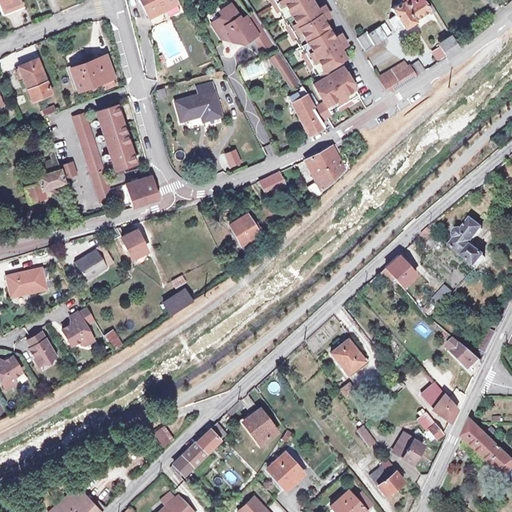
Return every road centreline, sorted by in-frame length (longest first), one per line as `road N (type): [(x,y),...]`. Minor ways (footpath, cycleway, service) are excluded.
road 1 (unclassified): [(108,511),(511,144)]
road 2 (residential): [(386,104),(332,138),(211,189),(182,190),(161,166)]
road 3 (residential): [(0,248),(164,205),(161,166)]
road 4 (residential): [(511,17),(386,104)]
road 5 (tertiary): [(482,380),(417,511)]
road 6 (residential): [(0,48),(114,2)]
road 7 (residential): [(386,104),(326,0)]
